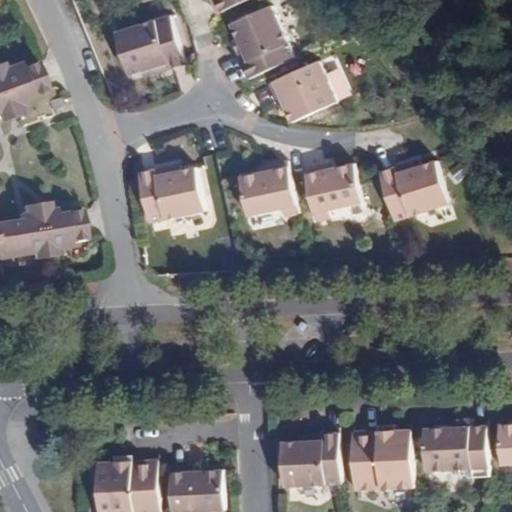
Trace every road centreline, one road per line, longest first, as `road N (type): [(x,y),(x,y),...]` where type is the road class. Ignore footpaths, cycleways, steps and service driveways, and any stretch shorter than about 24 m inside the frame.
road 1 (residential): [(511,291),(486,300),(131,318)]
road 2 (residential): [(97,136),(226,98),(290,143),(368,145)]
road 3 (residential): [(252,374),(511,362)]
road 4 (residential): [(97,136),(131,318)]
road 5 (residential): [(42,0),(97,136)]
road 6 (residential): [(252,374),(256,511)]
road 7 (residential): [(5,387),(136,380)]
road 8 (residential): [(131,318),(0,323)]
